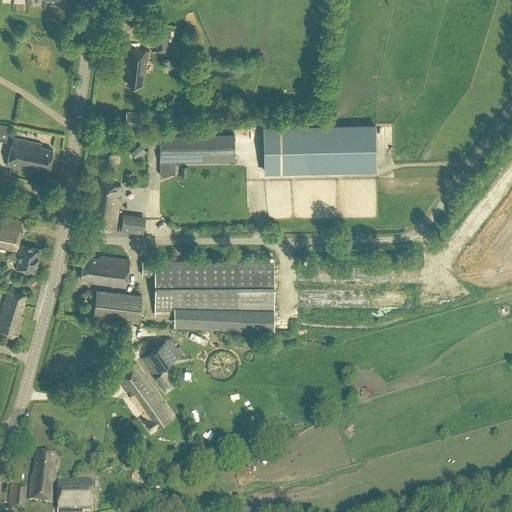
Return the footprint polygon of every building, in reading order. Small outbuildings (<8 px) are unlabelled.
[(169,41),(171,29),(152,27),(151,39),(156,39),(155,51),(167,52),(168,41),(169,41)] [(145,61),(147,49),(127,47),(124,67),(127,68),(126,82),(143,84),(144,72),(143,72),(144,61),(145,61)] [(142,126),(143,113),(126,112),(125,124),(142,126)] [(0,140),(6,141),(9,126),(0,123),(0,140)] [(264,128),(265,170),(378,168),(377,126),(264,128)] [(234,134),(202,134),(159,135),(160,161),(160,174),(175,174),(175,166),(175,161),(235,160),(234,134)] [(48,170),(52,149),(40,147),(41,143),(12,137),(6,164),(29,169),(30,167),(48,170)] [(130,152),(137,160),(146,151),(139,144),(130,152)] [(87,225),(115,228),(120,186),(96,182),(95,192),(94,195),(91,199),(87,225)] [(121,229),(143,232),(145,218),(123,215),(122,217),(121,229)] [(35,271),(40,247),(18,243),(22,220),(0,216),(0,247),(20,251),(17,268),(35,271)] [(458,254),(469,245),(462,237),(451,246),(458,254)] [(128,259),(99,254),(94,257),(82,255),(78,278),(87,279),(87,281),(92,282),(124,287),(128,259)] [(274,330),(273,259),(142,259),(142,273),(155,273),(155,314),(174,314),(174,325),(274,330)] [(0,328),(18,334),(25,310),(21,309),(26,293),(8,288),(0,315),(0,328)] [(139,322),(142,294),(96,289),(93,317),(139,322)] [(368,298),(368,312),(380,312),(379,297),(368,298)] [(423,302),(396,302),(396,313),(422,314),(423,302)] [(151,377),(179,354),(167,338),(138,360),(151,377)] [(226,350),(225,341),(217,342),(218,351),(226,350)] [(174,416),(146,378),(135,362),(116,376),(126,390),(129,388),(133,394),(131,396),(144,415),(145,414),(147,418),(144,420),(151,431),(174,416)] [(166,370),(165,369),(154,377),(162,388),(174,378),(166,369),(166,370)] [(53,479),(54,476),(56,456),(36,453),(34,476),(33,476),(30,502),(53,504),(56,479),(53,479)] [(91,507),(91,490),(93,490),(93,481),(58,482),(58,511),(93,511),(93,507),(91,507)] [(24,511),(26,489),(10,487),(7,510),(24,511)]
